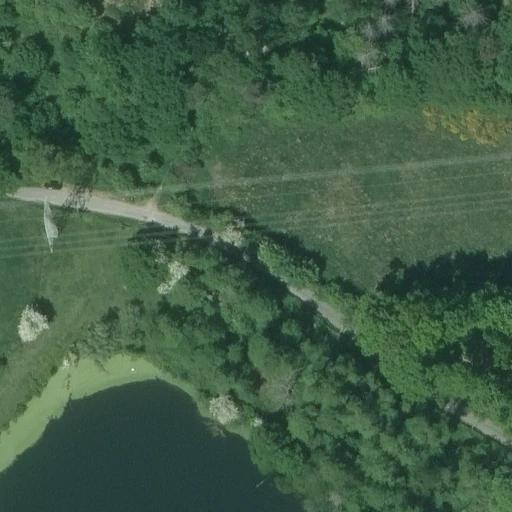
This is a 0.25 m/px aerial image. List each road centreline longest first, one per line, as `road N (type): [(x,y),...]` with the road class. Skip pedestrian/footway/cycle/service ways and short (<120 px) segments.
road 1 (unclassified): [(148,219),(214,239),(265,268),(403,377),(511,443)]
road 2 (unclassified): [(148,219),(0,191)]
